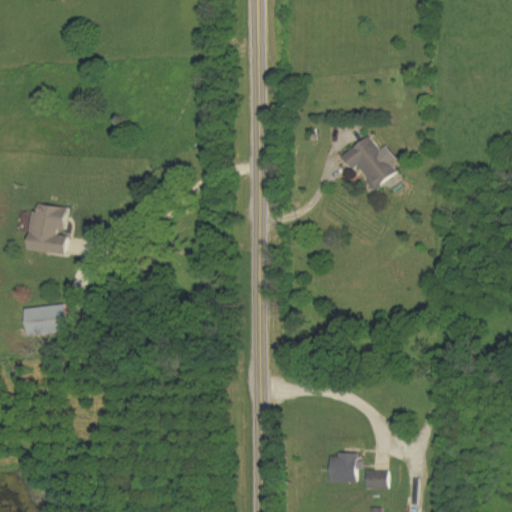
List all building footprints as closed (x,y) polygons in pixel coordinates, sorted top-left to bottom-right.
[(348,157),(359,171),(362,169),(380,191),(402,173),(394,164),(400,159),(390,146),(384,151),(373,137),(348,157)] [(32,251),(71,256),(73,238),(61,236),(61,230),(69,231),(73,208),(43,204),(41,213),(37,212),(32,251)] [(33,338),(73,332),(69,304),(29,310),(33,338)] [(336,484),(362,483),(362,470),(368,470),(368,462),(363,462),(363,455),(336,455),(336,484)] [(393,490),(392,472),(371,472),(371,490),(393,490)]
